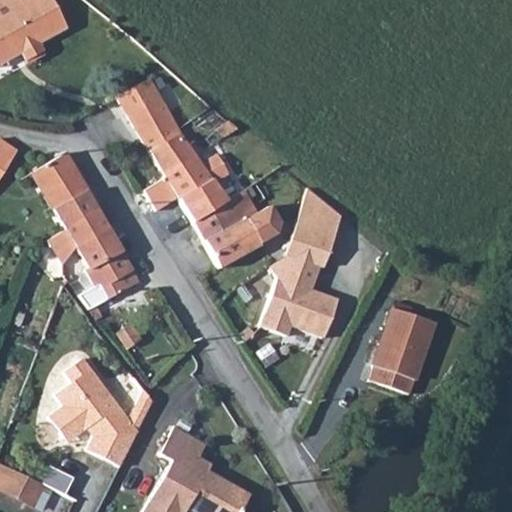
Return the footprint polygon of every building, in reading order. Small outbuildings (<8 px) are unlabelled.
[(0,0),(0,57),(17,49),(24,61),(41,52),(37,43),(65,28),(49,0),(22,0),(21,1),(20,0),(0,0)] [(180,137),(147,79),(114,98),(163,178),(193,157),(179,138),(180,137)] [(235,130),(226,122),(213,129),(223,138),(235,130)] [(0,140),(0,173),(1,174),(15,151),(0,140)] [(62,154),(29,173),(63,230),(95,210),(62,154)] [(198,165),(193,157),(163,178),(176,199),(190,222),(224,201),(211,183),(226,175),(214,154),(198,165)] [(176,199),(163,178),(142,191),(154,212),(176,199)] [(248,186),(242,191),(248,199),(254,196),(248,186)] [(305,189),(281,257),(267,267),(274,278),(257,327),(284,337),(288,327),(321,339),(335,300),(308,291),(317,267),(320,268),(326,252),(325,251),(337,216),(305,189)] [(242,191),(224,201),(190,222),(216,269),(257,247),(256,244),(273,235),(276,224),(267,207),(256,212),(248,199),(242,191)] [(105,228),(95,210),(63,230),(45,241),(60,265),(73,248),(105,228)] [(86,268),(83,271),(84,273),(85,273),(95,291),(109,284),(115,295),(136,283),(105,228),(73,248),(86,268)] [(109,284),(95,291),(101,302),(115,295),(109,284)] [(431,323),(390,309),(366,381),(406,395),(431,323)] [(136,340),(127,327),(116,334),(125,347),(136,340)] [(83,451),(117,467),(150,403),(140,391),(125,421),(79,359),(60,373),(68,383),(51,396),(60,407),(45,418),(61,439),(76,428),(84,429),(90,437),(83,451)] [(204,445),(172,426),(156,455),(168,462),(140,511),(182,511),(184,509),(190,511),(238,511),(248,495),(205,472),(209,465),(196,458),(204,445)] [(76,428),(61,439),(65,444),(84,429),(76,428)] [(48,492),(0,467),(0,490),(40,510),(48,492)] [(71,479),(47,467),(38,484),(62,496),(71,479)]
